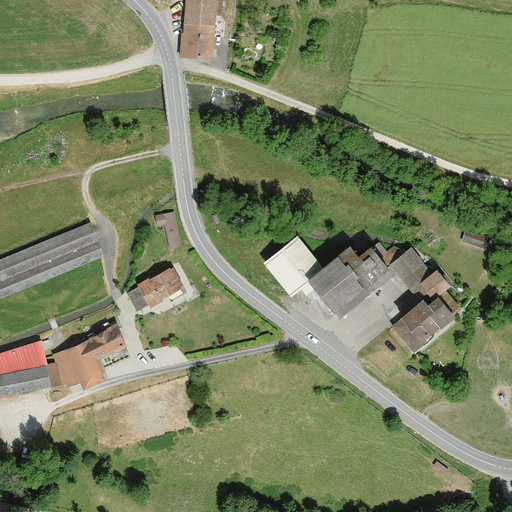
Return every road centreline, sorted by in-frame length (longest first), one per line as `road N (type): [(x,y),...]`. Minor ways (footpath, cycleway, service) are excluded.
road 1 (tertiary): [(130,0),(167,51),(190,222),(213,260),(444,440),(507,468)]
road 2 (track): [(511,184),(217,73),(170,63)]
road 3 (track): [(180,148),(100,166),(84,187),(144,373)]
road 4 (track): [(167,51),(79,76),(0,81)]
